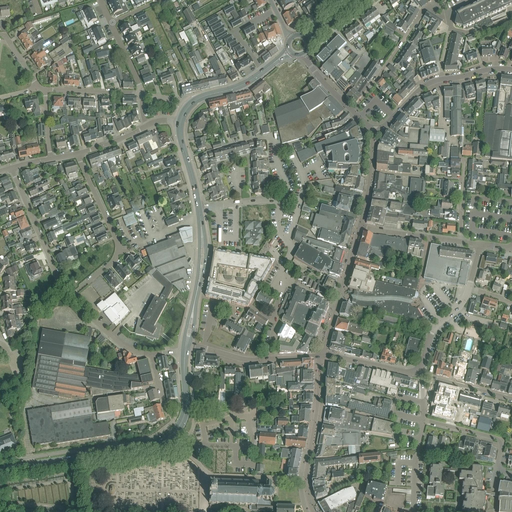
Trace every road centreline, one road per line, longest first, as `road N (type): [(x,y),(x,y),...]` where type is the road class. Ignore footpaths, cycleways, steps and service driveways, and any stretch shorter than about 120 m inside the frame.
road 1 (secondary): [(2,469),(168,438),(185,411),(186,347)]
road 2 (residential): [(223,147),(275,137),(288,189),(282,202),(198,206)]
road 3 (residential): [(70,293),(112,262),(118,245),(77,154)]
road 4 (residential): [(312,511),(304,481),(323,357)]
road 5 (residential): [(11,167),(70,293)]
road 6 (residential): [(359,226),(323,357)]
road 7 (residential): [(431,4),(353,111)]
